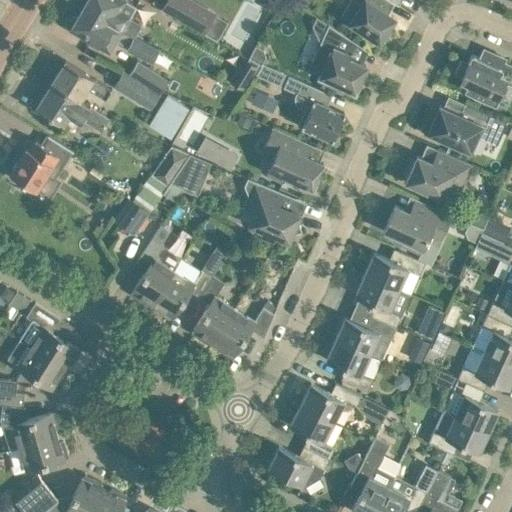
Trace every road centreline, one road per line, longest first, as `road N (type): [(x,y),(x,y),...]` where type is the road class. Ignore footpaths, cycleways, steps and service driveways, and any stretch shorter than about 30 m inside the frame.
road 1 (residential): [(232,399),(249,399),(290,341),(343,225),(345,194),(373,118),(415,74),(445,16)]
road 2 (residential): [(204,497),(99,435),(82,399),(107,323)]
road 3 (residential): [(232,399),(107,323)]
road 4 (residential): [(107,323),(0,258)]
